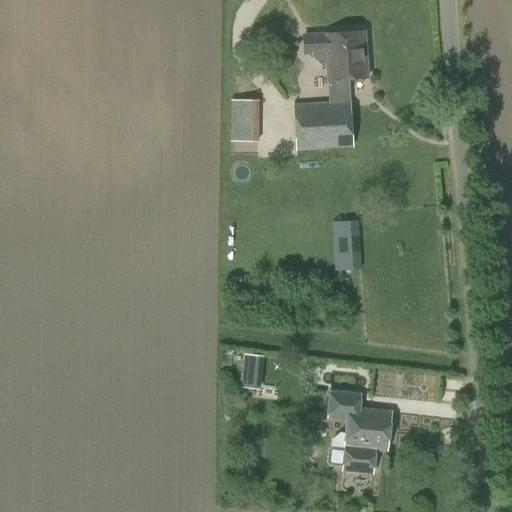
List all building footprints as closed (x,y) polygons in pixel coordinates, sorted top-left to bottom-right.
[(353,146),(349,79),(368,77),(365,32),(304,36),(305,54),(326,53),(329,102),(295,104),(298,149),(353,146)] [(231,101),(231,144),(258,143),(258,141),(259,141),(259,101),(231,101)] [(332,222),(335,269),(363,268),(359,220),(332,222)] [(263,387),(267,354),(246,352),(243,385),(263,387)] [(328,462),(331,466),(342,467),(342,470),(372,473),(375,449),(387,450),(391,412),(359,408),(361,395),(331,391),(328,416),(347,418),(346,435),(341,434),(334,439),(329,449),(328,462)]
